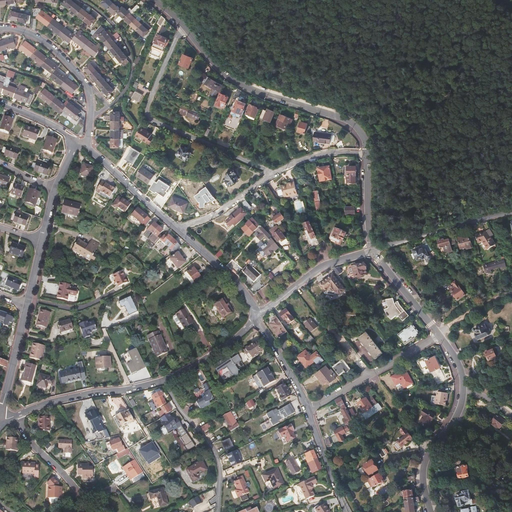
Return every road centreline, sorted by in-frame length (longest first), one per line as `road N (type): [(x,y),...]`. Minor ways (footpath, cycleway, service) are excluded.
road 1 (residential): [(186,30),(150,97),(150,119),(273,173)]
road 2 (residential): [(363,154),(361,133),(347,119),(237,81),(186,30)]
road 3 (unknown): [(433,444),(368,376),(299,283)]
road 4 (residential): [(429,511),(429,450),(464,391),(439,335)]
road 5 (residential): [(0,28),(42,39),(83,80),(87,147)]
road 6 (residential): [(308,411),(439,335)]
road 7 (residential): [(160,381),(220,463),(217,511)]
road 8 (residential): [(15,415),(160,381)]
road 9 (residential): [(373,251),(511,214)]
road 10 (residential): [(15,415),(81,494),(114,488)]
road 11 (residential): [(257,316),(321,266),(373,251)]
road 12 (residential): [(257,316),(227,273),(176,228)]
road 13 (residential): [(176,228),(87,147)]
